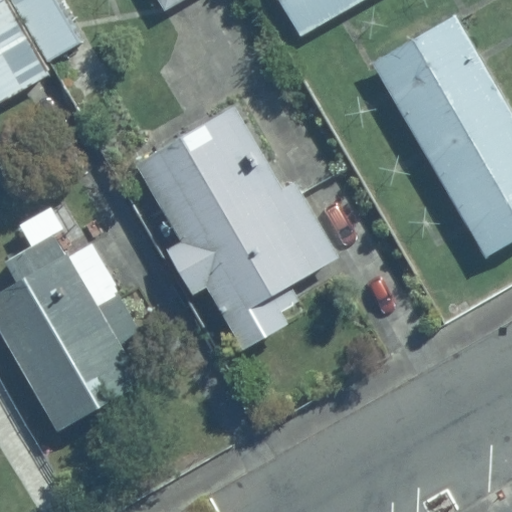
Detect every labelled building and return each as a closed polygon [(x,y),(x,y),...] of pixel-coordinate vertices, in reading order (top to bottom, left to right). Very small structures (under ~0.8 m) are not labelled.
[(63,0),(0,0),(0,101),(51,72),(47,65),(88,42),(63,0)] [(155,0),(160,9),(176,0),(155,0)] [(279,0),(302,38),(368,0),(279,0)] [(511,93),(461,6),(372,58),(491,262),(511,249),(511,93)] [(280,189),(240,115),(141,168),(179,240),(166,247),(195,301),(211,292),(244,354),(303,322),(294,305),(304,299),(297,285),(342,261),(298,179),(280,189)] [(22,284),(0,296),(0,336),(56,433),(158,374),(102,278),(112,272),(93,239),(78,248),(53,206),(17,227),(27,244),(6,256),(22,284)]
